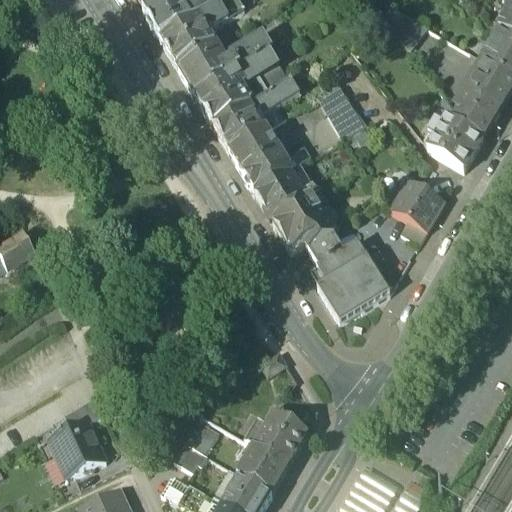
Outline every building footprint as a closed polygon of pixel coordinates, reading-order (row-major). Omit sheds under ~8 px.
[(131,0),(144,20),(176,1),(177,0),(131,0)] [(177,0),(176,1),(193,29),(198,26),(210,19),(199,0),(177,0)] [(193,29),(176,1),(144,20),(161,48),(193,29)] [(210,19),(198,26),(204,34),(208,31),(211,35),(213,34),(214,35),(244,17),(235,3),(232,5),(210,19)] [(511,10),(498,35),(499,36),(511,43),(511,10)] [(426,34),(396,17),(388,33),(408,57),(426,34)] [(193,29),(161,48),(178,77),(216,54),(204,34),(198,26),(193,29)] [(511,43),(499,36),(481,67),(486,70),(511,85),(511,43)] [(216,54),(178,77),(196,106),(270,61),(274,58),(265,44),(232,64),(232,65),(225,69),(216,54)] [(270,61),(196,106),(215,137),(252,114),(246,104),(252,101),(256,101),(261,108),(290,91),(279,74),(279,75),(270,61)] [(511,85),(486,70),(469,100),(500,117),(511,97),(511,85)] [(252,114),(215,137),(229,160),(263,139),(255,126),(261,122),(262,124),(281,113),(300,102),(292,90),(290,91),(261,108),(252,114)] [(339,94),(319,106),(327,120),(349,107),(339,94)] [(483,147),(500,117),(469,100),(451,128),(483,147)] [(446,125),(427,158),(464,179),(483,147),(451,128),(446,125)] [(274,150),(267,138),(263,139),(229,160),(246,188),(255,203),(296,178),(297,177),(291,167),(287,169),(274,150)] [(351,145),(345,149),(348,154),(355,150),(351,145)] [(296,178),(255,203),(273,232),(319,203),(311,190),(305,193),(296,178)] [(444,212),(408,190),(391,218),(408,228),(427,239),(444,212)] [(319,203),(273,232),(292,262),(304,255),(307,261),(309,259),(335,244),(322,223),(331,217),(322,202),(319,203)] [(427,239),(408,228),(401,240),(420,252),(427,239)] [(24,243),(0,256),(0,268),(5,278),(6,279),(35,262),(24,243)] [(358,250),(345,258),(336,243),(335,244),(309,259),(318,274),(317,275),(318,277),(321,275),(329,289),(318,296),(339,330),(361,317),(362,319),(390,302),(358,250)] [(280,361),(261,372),(268,384),(287,373),(280,361)] [(94,406),(65,424),(71,438),(88,430),(89,431),(103,425),(94,406)] [(297,427),(279,416),(276,422),(294,433),(297,427)] [(276,422),(274,421),(266,434),(254,456),(288,476),(308,442),(276,422)] [(266,434),(258,428),(245,449),(249,452),(249,453),(254,456),(266,434)] [(218,440),(199,429),(185,451),(205,463),(218,440)] [(71,438),(48,448),(57,467),(66,488),(107,470),(89,431),(88,430),(71,438)] [(185,451),(174,470),(193,481),(198,473),(201,475),(208,465),(205,463),(185,451)] [(254,456),(237,482),(241,484),(243,485),(242,486),(272,503),(288,476),(254,456)] [(436,488),(419,479),(406,500),(423,509),(436,488)] [(266,511),(272,503),(242,486),(243,485),(241,484),(223,511),(266,511)] [(179,511),(189,495),(171,485),(161,501),(175,510),(179,511)] [(189,495),(179,511),(175,510),(173,511),(186,511),(195,499),(189,495)] [(125,511),(119,497),(88,511),(125,511)] [(216,511),(195,499),(186,511),(216,511)]
